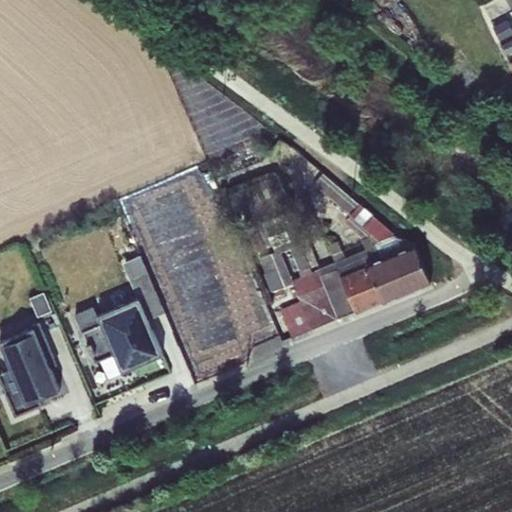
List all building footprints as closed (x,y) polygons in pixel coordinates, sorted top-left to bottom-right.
[(511,26),(508,18),(493,26),(500,40),(511,33),(511,26)] [(367,263),(416,243),(396,233),(323,172),(312,184),(305,187),(336,260),(313,270),(311,267),(319,263),(278,172),(237,189),(252,225),(263,220),(273,245),(275,250),(277,255),(282,252),(290,248),(302,275),(293,279),(294,282),(302,304),(282,312),(293,338),(355,310),(356,312),(384,302),(367,263)] [(273,245),(263,220),(252,225),(247,227),(257,251),(273,245)] [(416,243),(367,263),(384,302),(432,282),(416,243)] [(277,255),(275,250),(259,257),(265,272),(264,273),(271,291),(294,282),(293,279),(282,252),(277,255)] [(82,332),(83,333),(91,341),(92,344),(89,345),(95,359),(115,351),(123,370),(163,353),(149,319),(165,311),(141,255),(124,262),(139,297),(98,315),(101,321),(81,329),(82,332)] [(34,328),(0,342),(12,369),(1,374),(18,412),(40,402),(37,397),(60,387),(51,367),(58,364),(40,322),(33,325),(34,328)]
